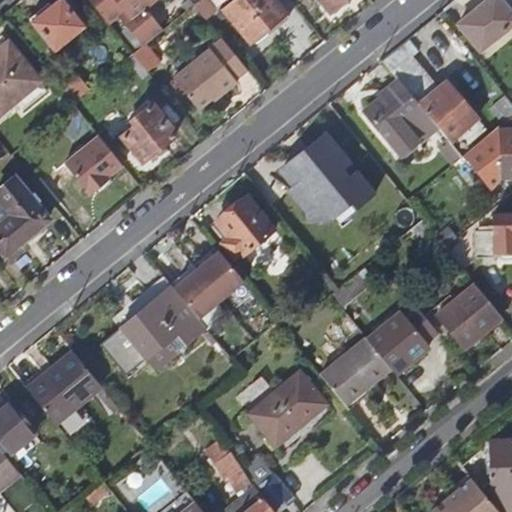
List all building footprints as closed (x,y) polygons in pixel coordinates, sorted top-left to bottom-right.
[(83,26),(62,0),(58,0),(51,6),(49,3),(30,19),(55,49),(83,26)] [(89,0),(108,23),(123,10),(130,19),(125,23),(143,45),(149,40),(163,29),(145,7),(153,0),(89,0)] [(187,10),(194,5),(190,0),(188,0),(182,5),(187,10)] [(235,0),(224,10),(250,41),(285,12),(275,0),(235,0)] [(319,0),(330,12),(344,0),(319,0)] [(511,15),(499,0),(488,0),(459,24),(480,50),(511,23),(511,15)] [(235,80),(247,70),(222,39),(173,78),(199,110),(221,91),(223,94),(237,82),(235,80)] [(0,114),(40,82),(8,42),(0,48),(0,114)] [(143,45),(133,54),(146,70),(156,62),(143,45)] [(394,72),(401,81),(419,103),(438,88),(412,57),(394,72)] [(419,103),(401,81),(365,111),(403,157),(438,127),(419,103)] [(419,103),(438,127),(458,151),(485,129),(446,81),(438,88),(419,103)] [(64,92),(73,103),(86,92),(77,82),(64,92)] [(135,124),(121,136),(143,162),(176,133),(151,103),(132,120),(135,124)] [(511,115),(503,123),(503,130),(511,129),(511,115)] [(511,129),(503,130),(498,130),(500,177),(511,176),(511,129)] [(123,165),(99,136),(66,163),(91,194),(110,179),(108,177),(123,165)] [(355,170),(339,151),(322,165),(307,148),(282,168),(313,205),(355,170)] [(48,219),(14,177),(0,188),(0,247),(5,254),(48,219)] [(247,196),(216,222),(229,238),(223,243),(235,258),(241,254),(244,256),(275,230),(247,196)] [(398,241),(423,220),(416,212),(391,232),(398,241)] [(511,250),(511,214),(493,215),(493,232),(476,233),(477,257),(501,257),(501,251),(511,250)] [(431,230),(423,220),(398,241),(395,244),(402,253),(431,230)] [(219,251),(173,288),(198,317),(244,280),(219,251)] [(332,295),(342,307),(361,291),(351,279),(340,288),(332,295)] [(502,317),(475,284),(438,314),(464,348),(502,317)] [(173,288),(172,286),(121,328),(146,359),(198,317),(173,288)] [(425,338),(397,304),(373,324),(400,357),(425,338)] [(391,368),(367,338),(321,375),(345,405),(391,368)] [(28,389),(56,424),(102,386),(74,351),(28,389)] [(301,371),(249,412),(276,445),(328,403),(301,371)] [(0,448),(7,457),(37,432),(11,401),(0,410),(0,448)] [(495,503),(501,511),(511,511),(511,440),(494,441),(495,503)] [(0,489),(21,474),(7,457),(0,448),(0,489)] [(230,453),(214,465),(223,479),(227,477),(237,491),(250,482),(230,453)] [(247,468),(261,485),(274,474),(260,457),(247,468)] [(274,474),(261,485),(281,510),(295,499),(274,474)] [(501,511),(495,503),(472,477),(456,490),(458,493),(452,498),(450,495),(432,510),(434,511),(501,511)] [(111,491),(103,481),(89,493),(96,502),(111,491)] [(262,499),(254,490),(233,508),(235,511),(274,511),(262,498),(262,499)] [(204,511),(189,493),(165,511),(204,511)]
